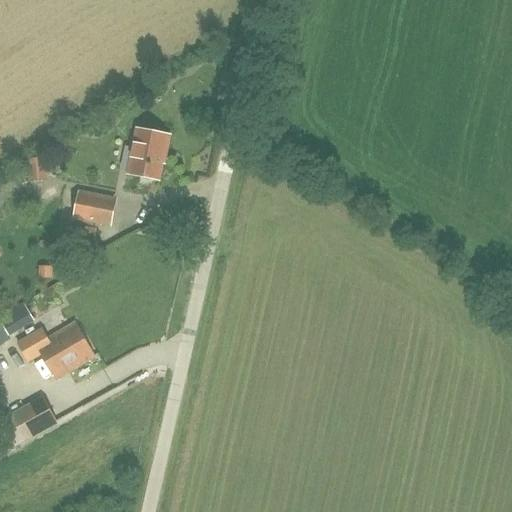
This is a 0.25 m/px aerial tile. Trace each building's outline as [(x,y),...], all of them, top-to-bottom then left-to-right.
[(129,174),(139,176),(142,180),(151,182),(155,179),(157,180),(162,156),(164,156),(168,137),(138,131),(129,174)] [(33,183),(54,183),(54,160),(33,160),(33,183)] [(110,226),(114,201),(79,194),(74,219),(110,226)] [(44,280),(58,280),(58,268),(43,269),(44,280)] [(0,346),(11,340),(9,338),(34,323),(22,303),(0,317),(0,346)] [(28,365),(41,357),(57,382),(95,358),(72,323),(46,341),(39,332),(16,347),(28,365)] [(44,401),(6,425),(19,448),(58,424),(44,401)]
